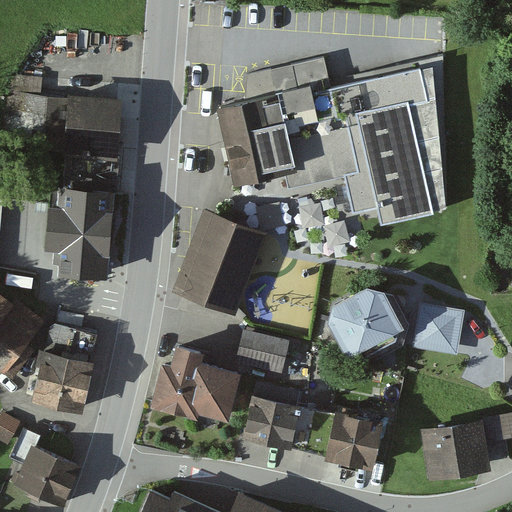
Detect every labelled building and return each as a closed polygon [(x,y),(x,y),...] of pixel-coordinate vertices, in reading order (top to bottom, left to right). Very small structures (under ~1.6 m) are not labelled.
[(444,52),(420,59),(429,92),(411,96),(435,201),(447,198),(444,52)] [(246,89),(218,100),(229,152),(234,177),(277,169),(285,167),(288,182),(344,170),(353,205),(379,199),(382,215),(435,201),(411,96),(429,92),(420,59),(331,81),(325,53),(248,71),(246,89)] [(27,85),(42,85),(42,68),(28,68),(27,85)] [(122,91),(69,88),(68,94),(65,146),(63,179),(115,183),(122,91)] [(65,146),(68,94),(23,92),(20,143),(65,146)] [(115,183),(63,179),(61,198),(50,197),(46,242),(55,243),(54,256),(59,257),(58,266),(108,270),(115,183)] [(266,225),(203,202),(173,284),(236,307),(263,233),(266,225)] [(334,291),(329,310),(347,346),(352,344),(363,349),(396,330),(399,317),(405,314),(387,280),(367,274),(334,291)] [(14,299),(0,288),(0,366),(11,375),(35,344),(28,338),(43,317),(16,297),(14,299)] [(464,307),(421,300),(414,342),(456,349),(464,307)] [(57,320),(49,324),(35,392),(84,402),(100,329),(57,320)] [(290,341),(246,332),(239,364),(284,373),(290,341)] [(294,409),(249,399),(241,441),(285,450),(294,409)] [(21,420),(3,410),(0,416),(0,437),(9,442),(21,420)] [(387,426),(335,416),(327,461),(379,468),(387,426)] [(511,416),(488,419),(490,443),(511,440),(511,416)] [(483,422),(423,432),(432,480),(485,461),(483,422)] [(12,455),(25,460),(32,439),(37,428),(24,423),(12,455)] [(81,459),(32,439),(25,460),(16,479),(65,499),(81,459)] [(138,511),(224,511),(228,504),(173,482),(170,489),(150,482),(138,511)] [(306,511),(237,482),(228,504),(224,511),(306,511)]
